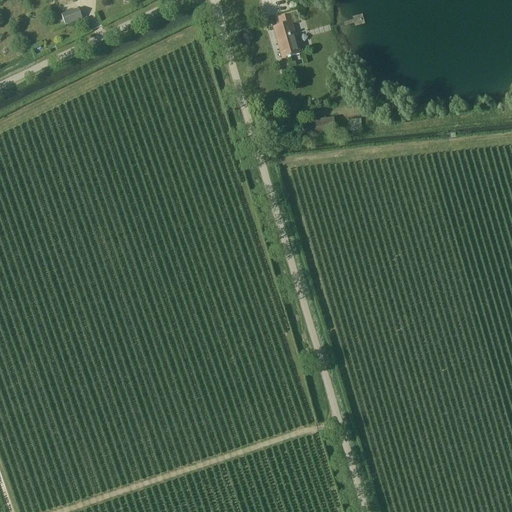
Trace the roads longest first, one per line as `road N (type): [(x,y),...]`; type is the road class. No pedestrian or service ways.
road 1 (unclassified): [(364,511),(216,0)]
road 2 (unclassified): [(181,0),(0,87)]
